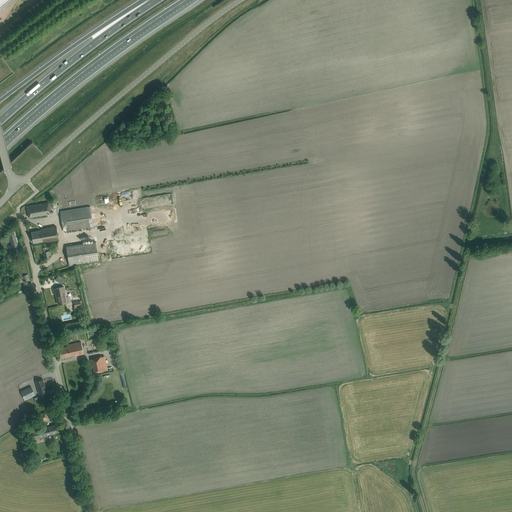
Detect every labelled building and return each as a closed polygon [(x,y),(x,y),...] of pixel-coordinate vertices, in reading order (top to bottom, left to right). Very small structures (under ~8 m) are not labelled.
[(51,213),(49,202),(26,206),(29,217),(51,213)] [(93,226),(90,206),(60,211),(63,231),(93,226)] [(41,229),(41,230),(31,232),(33,243),(47,240),(47,241),(58,239),(56,226),(41,229)] [(14,233),(9,235),(15,253),(19,252),(14,233)] [(66,246),(69,265),(74,264),(75,264),(98,260),(95,241),(66,246)] [(57,281),(63,285),(66,280),(60,276),(57,281)] [(64,286),(59,287),(54,288),(58,304),(70,302),(68,296),(66,296),(64,286)] [(88,341),(89,351),(98,351),(97,341),(88,341)] [(81,342),(67,345),(68,346),(58,348),(60,358),(74,355),(74,356),(83,354),(81,342)] [(104,371),(101,355),(95,356),(95,357),(91,358),(94,373),(98,372),(104,371)] [(42,379),(35,381),(39,393),(40,396),(46,395),(45,391),(46,391),(42,379)] [(35,395),(31,386),(20,391),(24,400),(35,395)] [(36,416),(39,422),(48,418),(45,412),(36,416)] [(32,431),(34,439),(47,436),(47,435),(58,432),(55,424),(32,431)]
